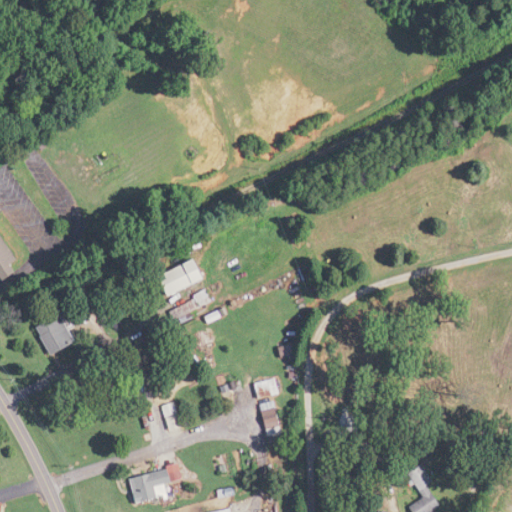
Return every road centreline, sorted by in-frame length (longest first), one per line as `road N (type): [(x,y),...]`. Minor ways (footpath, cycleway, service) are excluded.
road 1 (residential): [(307,511),(308,366),(327,319),(383,281),(511,250)]
road 2 (tertiary): [(59,511),(0,395)]
